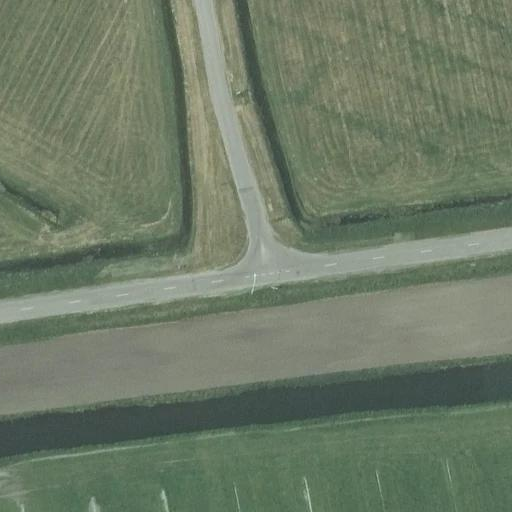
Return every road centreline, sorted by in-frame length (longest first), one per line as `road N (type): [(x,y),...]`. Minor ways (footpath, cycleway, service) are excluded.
road 1 (tertiary): [(265,274),(200,0)]
road 2 (secondary): [(0,312),(265,274)]
road 3 (secondary): [(265,274),(511,238)]
